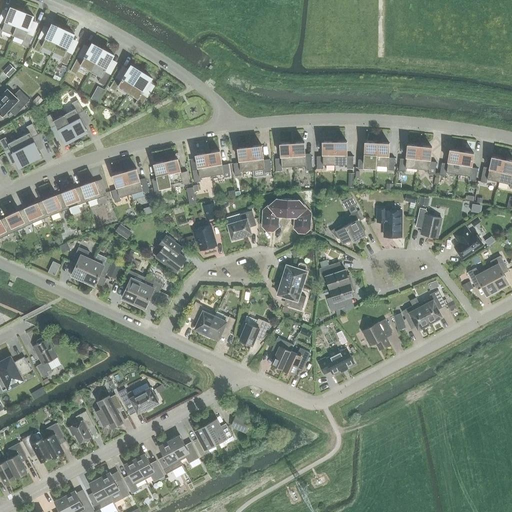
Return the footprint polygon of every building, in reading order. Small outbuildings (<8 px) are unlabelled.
[(10,10),(11,7),(10,7),(4,24),(0,22),(0,36),(2,30),(13,35),(22,12),(22,11),(21,14),(10,10)] [(32,35),(27,33),(34,16),(33,16),(32,18),(22,14),(22,12),(13,35),(24,39),(21,45),(28,47),(32,35)] [(51,26),(52,24),(44,40),(39,38),(33,50),(39,52),(42,47),(53,52),(63,29),(62,29),(61,31),(51,26)] [(66,51),(74,34),(73,34),(72,36),(62,32),(63,29),(53,52),(63,56),(60,62),(66,65),(72,53),(66,51)] [(81,65),(91,71),(103,49),(102,49),(101,51),(91,46),(93,44),(92,43),(83,59),(78,57),(70,72),(76,75),(81,65)] [(101,76),(98,82),(104,85),(110,74),(105,71),(114,55),(113,55),(112,57),(102,52),(103,49),(91,71),(101,76)] [(16,70),(10,65),(4,71),(10,76),(16,70)] [(61,82),(67,68),(62,65),(61,68),(58,66),(56,72),(58,73),(57,76),(54,75),(52,79),(61,82)] [(118,86),(128,92),(141,72),(141,71),(139,73),(130,67),(131,65),(121,80),(116,77),(109,88),(115,92),(118,86)] [(138,99),(134,104),(140,108),(147,97),(142,94),(152,78),(151,78),(150,80),(140,74),(141,72),(128,92),(138,99)] [(0,113),(2,115),(14,104),(20,110),(30,100),(19,90),(13,95),(7,90),(0,97),(0,113)] [(97,102),(100,97),(95,94),(92,99),(97,102)] [(76,136),(75,134),(85,129),(86,131),(87,130),(78,114),(83,111),(77,100),(71,103),(74,109),(64,114),(76,136)] [(66,142),(65,139),(74,134),(75,136),(76,136),(64,114),(54,120),(51,114),(45,117),(51,129),(56,126),(65,142),(66,142)] [(30,160),(29,158),(39,153),(40,155),(41,154),(33,138),(38,135),(32,124),(26,127),(29,133),(19,138),(30,160)] [(10,149),(19,166),(20,165),(18,163),(28,158),(29,160),(30,160),(19,138),(8,143),(5,137),(0,140),(0,141),(5,152),(10,149)] [(304,142),(292,143),(293,166),(305,165),(305,169),(312,169),(311,156),(305,157),(304,142)] [(323,165),(335,165),(334,142),(322,142),(322,156),(316,156),(316,169),(323,169),(323,165)] [(346,142),(334,142),(335,165),(346,164),(346,168),(353,168),(353,156),(346,156),(346,142)] [(364,165),(376,165),(377,143),(365,142),(364,156),(358,156),(357,168),(364,169),(364,165)] [(281,167),(293,166),(292,143),(280,144),(281,158),(275,158),(275,171),(282,171),(281,167)] [(389,143),(377,143),(376,165),(388,166),(387,170),(394,170),(394,158),(388,157),(389,143)] [(261,145),(250,147),(252,169),(253,169),(253,176),(265,175),(264,172),(271,171),(269,159),(263,160),(261,145)] [(405,167),(417,169),(419,146),(407,145),(406,159),(400,158),(398,171),(405,171),(405,167)] [(431,147),(419,146),(417,169),(428,170),(428,174),(435,174),(436,162),(430,161),(431,147)] [(240,171),(252,169),(250,147),(238,148),(239,162),(233,163),(235,176),(241,175),(240,171)] [(446,172),(458,174),(461,151),(450,149),(447,164),(441,163),(439,175),(446,176),(446,172)] [(219,151),(207,153),(211,175),(223,173),(224,177),(230,176),(228,164),(222,165),(219,151)] [(473,153),(461,151),(458,174),(469,176),(469,180),(475,181),(477,168),(471,167),(473,153)] [(200,177),(211,175),(207,153),(196,155),(198,169),(192,170),(194,182),(200,181),(200,177)] [(487,179),(498,181),(503,159),(491,157),(488,171),(482,169),(480,182),(486,183),(487,179)] [(177,158),(166,161),(171,183),(182,181),(183,185),(189,183),(187,171),(181,172),(177,158)] [(511,175),(511,160),(503,159),(498,181),(510,184),(509,188),(511,188),(511,175),(511,176),(511,175)] [(159,186),(171,183),(166,161),(154,164),(157,178),(151,179),(154,191),(160,190),(159,186)] [(136,168),(124,172),(131,194),(142,190),(143,194),(149,193),(146,180),(140,182),(136,168)] [(120,197),(131,194),(124,172),(113,175),(117,189),(111,190),(115,202),(121,201),(120,197)] [(82,185),(82,186),(87,202),(106,195),(102,179),(95,181),(82,185)] [(63,192),(63,193),(69,208),(87,202),(82,186),(76,188),(63,192)] [(44,200),(50,216),(69,208),(63,193),(57,195),(44,200)] [(406,194),(405,201),(415,203),(416,196),(406,194)] [(428,198),(421,197),(419,205),(427,206),(428,198)] [(25,208),(32,223),(50,216),(44,200),(38,203),(38,202),(25,208)] [(292,214),(296,218),(295,230),(296,231),(306,232),(308,231),(309,213),(300,203),(295,203),(293,201),(281,200),(279,202),(275,202),(264,211),(263,226),(267,230),(272,230),(276,226),(277,217),(281,213),(292,214)] [(202,206),(206,220),(218,216),(214,202),(202,206)] [(354,204),(347,208),(351,214),(357,211),(354,204)] [(472,212),(478,213),(480,205),(473,204),(472,212)] [(32,223),(25,208),(19,211),(19,210),(7,216),(14,232),(32,223)] [(377,208),(377,222),(384,222),(384,237),(400,237),(400,210),(385,210),(385,208),(377,208)] [(421,234),(437,238),(441,218),(426,215),(427,212),(425,209),(419,208),(416,224),(417,224),(421,225),(422,227),(421,234)] [(245,214),(226,219),(232,239),(251,233),(249,227),(256,225),(251,210),(245,212),(245,214)] [(339,237),(343,244),(355,237),(356,239),(365,235),(360,224),(365,222),(359,210),(357,211),(351,214),(349,215),(352,222),(342,227),(341,225),(330,231),(332,231),(338,238),(339,237)] [(1,219),(0,219),(0,238),(14,232),(7,216),(1,219)] [(473,226),(480,222),(477,218),(471,222),(473,226)] [(198,240),(201,250),(216,245),(210,225),(193,230),(196,240),(198,240)] [(115,231),(125,238),(129,234),(119,226),(115,231)] [(459,246),(456,248),(463,258),(482,244),(474,233),(471,235),(465,226),(453,234),(460,243),(459,246)] [(176,250),(179,246),(182,248),(182,247),(166,235),(158,246),(162,249),(156,257),(175,272),(185,259),(178,253),(177,251),(176,250)] [(62,252),(69,249),(66,243),(60,246),(62,252)] [(82,280),(83,280),(92,260),(86,257),(89,252),(78,247),(71,262),(72,263),(73,260),(78,262),(72,275),(73,276),(72,277),(81,281),(82,280)] [(293,258),(303,253),(300,247),(290,251),(293,258)] [(492,267),(487,270),(497,289),(508,284),(501,271),(506,269),(507,271),(508,271),(500,256),(490,261),(492,267)] [(103,265),(92,260),(83,280),(94,286),(100,272),(105,275),(104,277),(110,264),(105,261),(103,265)] [(106,275),(115,279),(122,265),(113,261),(106,275)] [(281,282),(301,288),(306,271),(305,271),(306,267),(306,265),(305,264),(301,263),(299,263),(298,264),(296,268),(286,265),(284,272),(282,271),(280,279),(282,279),(281,282)] [(327,281),(330,289),(351,282),(349,275),(347,275),(345,269),(334,273),(331,264),(319,268),(320,278),(321,283),(327,281)] [(496,290),(497,289),(487,270),(479,274),(475,268),(467,272),(475,288),(476,288),(475,285),(480,282),(486,295),(488,294),(489,296),(497,292),(496,290)] [(122,298),(133,303),(142,283),(145,277),(129,270),(121,285),(122,286),(123,283),(128,285),(122,298)] [(145,277),(142,283),(133,303),(134,304),(134,305),(142,309),(143,308),(144,308),(150,295),(156,298),(154,300),(155,301),(162,284),(145,276),(145,277)] [(466,292),(473,288),(469,281),(462,285),(466,292)] [(301,288),(281,282),(280,284),(279,283),(276,291),(278,291),(277,294),(290,298),(287,306),(301,310),(306,297),(299,295),(301,288)] [(354,288),(351,282),(330,289),(332,297),(326,299),(331,311),(345,307),(346,311),(346,312),(347,312),(342,299),(354,295),(352,289),(354,288)] [(431,297),(419,303),(430,323),(442,316),(436,307),(437,304),(443,301),(438,290),(429,294),(431,297)] [(202,334),(205,336),(215,316),(209,313),(210,310),(201,306),(202,305),(195,301),(188,313),(195,316),(196,315),(200,317),(194,329),(196,330),(197,331),(201,333),(202,334)] [(450,310),(456,307),(453,301),(447,304),(450,310)] [(273,302),(268,305),(271,311),(277,307),(273,302)] [(418,329),(430,323),(419,303),(419,304),(420,306),(414,310),(412,305),(402,311),(406,319),(411,316),(418,329)] [(222,319),(215,316),(205,336),(207,336),(210,338),(212,338),(213,339),(215,339),(218,340),(223,328),(230,331),(235,319),(229,316),(228,317),(224,315),(222,319)] [(239,340),(252,345),(256,334),(262,337),(261,340),(261,341),(269,323),(258,318),(255,326),(244,322),(240,330),(243,331),(239,340)] [(385,319),(362,331),(370,345),(375,342),(379,349),(389,344),(385,336),(392,332),(385,319)] [(395,323),(398,331),(405,328),(403,321),(395,323)] [(347,342),(341,331),(337,333),(342,344),(347,342)] [(271,364),(282,369),(290,351),(293,345),(277,337),(272,348),(277,351),(271,364)] [(33,346),(42,363),(37,366),(43,378),(49,375),(47,371),(51,369),(47,362),(57,357),(47,338),(43,340),(42,339),(40,338),(37,340),(36,342),(37,344),(33,346)] [(297,354),(290,351),(282,369),(293,374),(299,361),(305,363),(310,352),(300,348),(297,354)] [(332,374),(354,363),(347,349),(326,359),(325,358),(318,361),(324,373),(331,370),(332,374)] [(31,370),(24,357),(13,363),(10,357),(5,360),(6,361),(1,363),(1,362),(0,362),(0,385),(6,383),(9,389),(23,382),(20,377),(20,376),(31,370)] [(38,390),(41,396),(47,393),(43,387),(38,390)] [(132,390),(127,393),(125,388),(118,392),(125,406),(132,403),(138,413),(158,402),(157,400),(158,400),(155,394),(154,395),(150,387),(134,396),(132,390)] [(102,409),(97,412),(104,424),(109,421),(112,427),(122,421),(116,410),(122,406),(115,394),(109,397),(108,396),(98,401),(102,409)] [(78,422),(68,427),(73,435),(75,434),(79,443),(84,440),(86,441),(90,439),(90,437),(91,436),(86,426),(92,423),(86,411),(75,416),(78,422)] [(245,433),(250,421),(235,415),(230,426),(245,433)] [(224,440),(226,443),(230,441),(233,439),(230,433),(231,433),(226,425),(221,429),(216,419),(205,424),(216,444),(224,440)] [(49,436),(43,439),(52,456),(53,458),(64,452),(57,440),(63,437),(56,423),(45,429),(49,436)] [(194,443),(201,456),(209,452),(207,448),(216,444),(205,424),(195,430),(200,440),(194,443)] [(41,462),(52,456),(43,439),(42,438),(36,441),(32,433),(21,439),(29,453),(35,450),(41,462)] [(169,441),(180,460),(185,457),(188,463),(199,457),(192,444),(186,447),(180,435),(176,437),(175,436),(170,438),(171,440),(169,441)] [(169,466),(180,460),(169,441),(167,442),(167,440),(162,443),(162,444),(159,446),(165,458),(159,461),(163,467),(168,464),(169,466)] [(13,457),(6,460),(16,478),(27,472),(20,458),(25,455),(19,442),(8,448),(13,457)] [(145,454),(134,459),(145,479),(151,476),(154,481),(164,476),(157,462),(151,465),(145,454)] [(135,484),(145,479),(134,459),(124,465),(130,477),(125,480),(132,493),(138,490),(135,484)] [(0,475),(4,484),(16,478),(6,460),(0,463),(0,462),(0,475)] [(110,472),(100,478),(110,497),(116,494),(119,500),(129,494),(122,481),(116,484),(110,472)] [(100,503),(110,497),(100,478),(89,483),(96,495),(90,498),(93,504),(99,501),(100,503)] [(76,493),(66,498),(73,511),(82,511),(86,510),(85,508),(90,505),(87,499),(81,502),(76,493)] [(73,511),(66,498),(56,504),(60,511),(73,511)]
